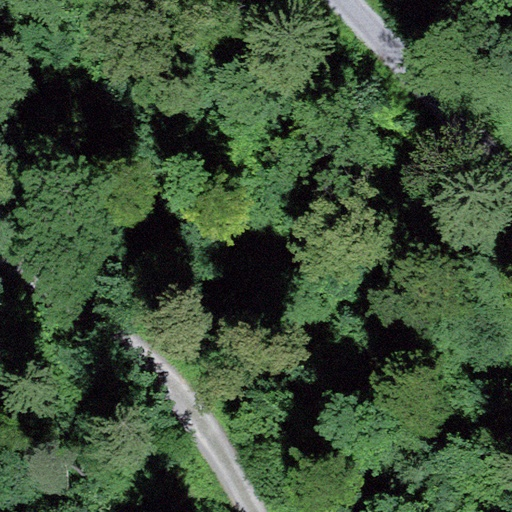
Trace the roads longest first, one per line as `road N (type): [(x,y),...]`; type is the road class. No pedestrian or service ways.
road 1 (track): [(250,511),(181,398),(65,302),(0,264)]
road 2 (track): [(511,187),(342,0)]
